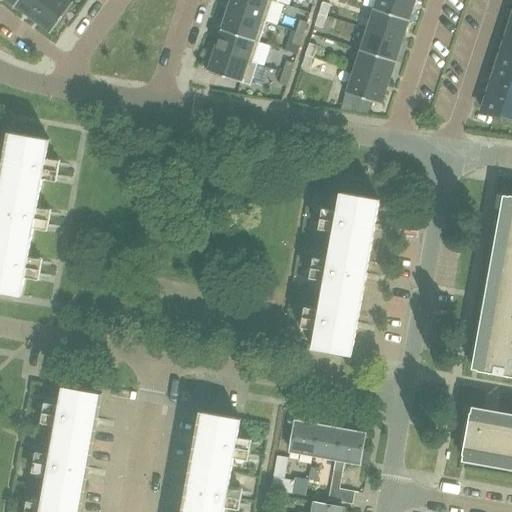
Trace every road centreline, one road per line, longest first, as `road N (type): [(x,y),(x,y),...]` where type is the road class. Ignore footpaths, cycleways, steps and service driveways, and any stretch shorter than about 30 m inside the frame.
road 1 (unclassified): [(401,401),(449,150)]
road 2 (residential): [(401,401),(155,357)]
road 3 (unclassified): [(391,140),(154,103)]
road 4 (residential): [(497,0),(449,150)]
road 5 (residential): [(155,357),(0,330)]
road 6 (residential): [(155,357),(129,511)]
road 7 (residential): [(391,140),(437,0)]
